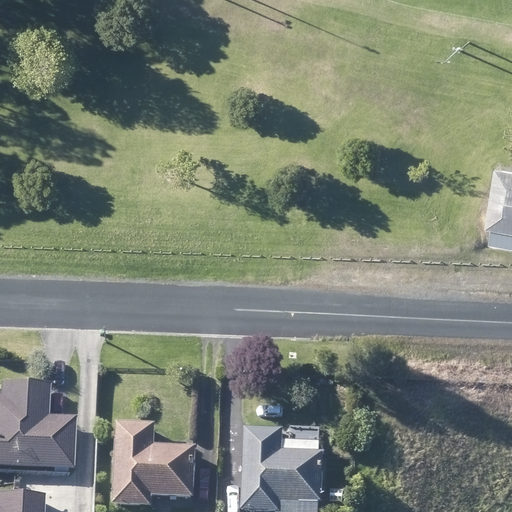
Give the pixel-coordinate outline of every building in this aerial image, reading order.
[(511,168),(493,166),(484,224),(490,226),(488,243),(511,247),(511,168)] [(0,467),(74,470),(75,417),(49,417),(50,387),(2,385),(2,396),(0,395),(0,467)] [(149,449),(149,432),(149,429),(110,427),(107,508),(146,510),(146,500),(154,500),(189,501),(191,455),(191,451),(159,450),(149,449)] [(278,433),(270,433),(247,432),(241,431),(236,511),(312,511),(313,507),(317,507),(319,462),(315,457),(315,451),(315,447),(278,446),(278,437),(278,433)] [(0,511),(42,511),(44,497),(0,495),(0,511)]
